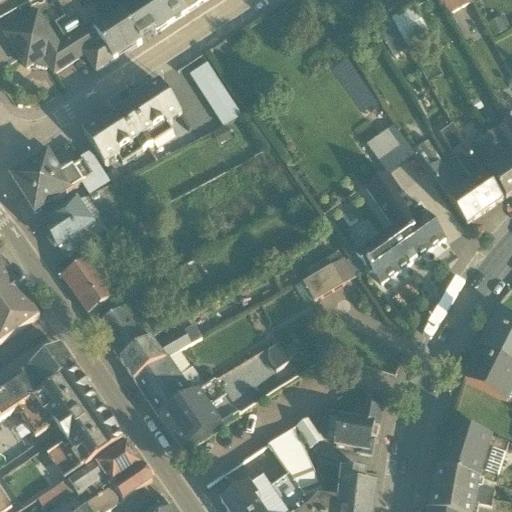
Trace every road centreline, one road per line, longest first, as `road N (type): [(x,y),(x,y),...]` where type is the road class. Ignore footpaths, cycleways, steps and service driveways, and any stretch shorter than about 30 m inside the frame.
road 1 (secondary): [(399,511),(409,447),(441,352),(511,243)]
road 2 (residential): [(247,0),(17,144)]
road 3 (residential): [(69,322),(198,511)]
